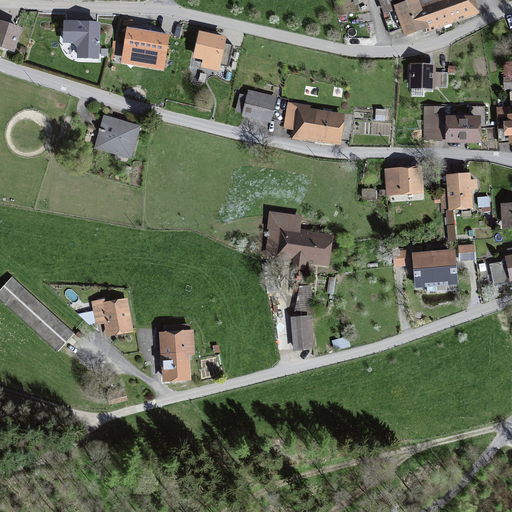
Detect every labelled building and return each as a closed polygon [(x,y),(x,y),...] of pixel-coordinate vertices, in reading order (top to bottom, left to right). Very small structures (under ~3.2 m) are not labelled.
[(394,4),(405,0),(411,0),(414,7),(433,0),(381,0),(385,12),(396,8),(394,4)] [(465,0),(433,0),(414,7),(411,0),(405,0),(394,4),(396,8),(405,35),(423,28),(424,31),(471,15),(465,0)] [(0,43),(15,50),(24,27),(0,17),(0,43)] [(102,23),(66,21),(65,40),(80,41),(79,56),(100,57),(102,23)] [(165,69),(171,32),(126,25),(120,62),(165,69)] [(235,42),(201,34),(196,54),(207,57),(205,64),(228,70),(235,42)] [(447,88),(448,73),(440,73),(440,74),(433,73),(433,67),(413,67),(412,87),(432,87),(432,86),(440,86),(440,88),(447,88)] [(511,75),(502,76),(503,89),(511,87),(511,75)] [(239,113),(268,120),(274,96),(245,89),(239,113)] [(287,101),(282,127),(289,129),(288,136),(337,144),(342,113),(309,108),(309,105),(287,101)] [(422,139),(443,139),(480,140),(480,114),(444,113),(444,105),(423,105),(422,139)] [(511,110),(504,111),(505,118),(500,119),(501,134),(507,134),(508,141),(511,140),(511,110)] [(105,113),(94,146),(133,158),(143,125),(105,113)] [(420,163),(384,166),(386,194),(423,191),(420,163)] [(467,171),(445,173),(447,189),(441,189),(446,241),(452,241),(449,208),(471,206),(469,189),(477,189),(476,177),(468,178),(467,171)] [(478,197),(478,207),(489,206),(488,196),(478,197)] [(511,204),(495,205),(496,229),(511,228),(511,204)] [(327,265),(330,233),(298,230),(299,214),(269,211),(264,259),(290,261),(289,268),(303,269),(304,263),(327,265)] [(475,243),(458,245),(460,260),(477,259),(475,243)] [(409,249),(391,251),(393,267),(410,265),(409,249)] [(511,252),(503,254),(509,280),(511,279),(511,252)] [(437,291),(455,289),(452,254),(434,256),(437,291)] [(416,257),(419,292),(437,291),(434,256),(416,257)] [(255,266),(263,302),(277,299),(269,263),(255,266)] [(0,288),(0,296),(58,348),(74,330),(12,274),(0,288)] [(300,283),(292,314),(291,314),(294,349),(314,347),(311,312),(315,285),(300,283)] [(128,292),(93,297),(96,320),(105,318),(108,332),(133,328),(128,292)] [(196,326),(160,329),(162,355),(189,353),(198,352),(196,326)] [(162,355),(164,384),(191,381),(189,353),(162,355)] [(108,393),(111,404),(126,400),(123,389),(108,393)]
